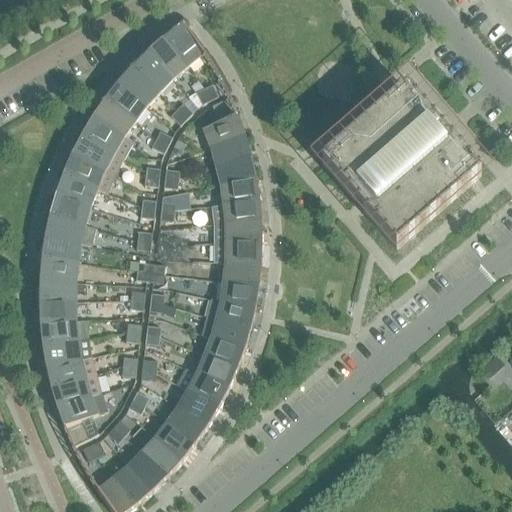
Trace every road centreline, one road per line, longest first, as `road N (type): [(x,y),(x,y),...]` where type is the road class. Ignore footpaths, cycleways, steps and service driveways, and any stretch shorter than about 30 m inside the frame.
road 1 (unclassified): [(215,511),(511,256)]
road 2 (residential): [(0,84),(152,0)]
road 3 (residential): [(511,102),(421,0)]
